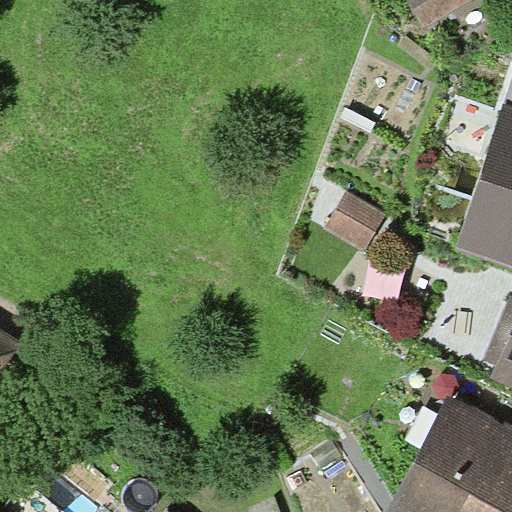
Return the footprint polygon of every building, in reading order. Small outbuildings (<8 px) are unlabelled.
[(409,0),(429,30),(477,0),(409,0)] [(511,104),(505,102),(458,247),(511,263),(511,104)] [(387,215),(345,189),(323,226),(365,252),(387,215)] [(0,396),(33,342),(0,322),(0,396)] [(511,326),(492,376),(511,384),(511,326)] [(511,428),(449,396),(387,511),(460,511),(473,491),(511,511),(511,428)] [(511,511),(473,491),(460,511),(511,511)]
